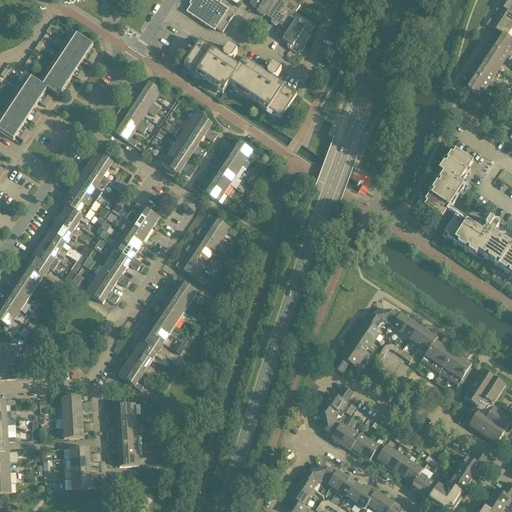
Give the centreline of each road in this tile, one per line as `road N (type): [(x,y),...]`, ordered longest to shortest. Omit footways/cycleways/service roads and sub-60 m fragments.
road 1 (secondary): [(222,511),(398,0)]
road 2 (residential): [(0,389),(89,380),(191,214),(184,194),(85,130)]
road 3 (residential): [(313,0),(331,11),(301,73),(231,29),(219,47),(163,10)]
road 4 (residential): [(85,130),(163,10)]
road 5 (residential): [(313,444),(307,413),(330,378),(388,409)]
road 6 (residential): [(419,511),(313,444)]
